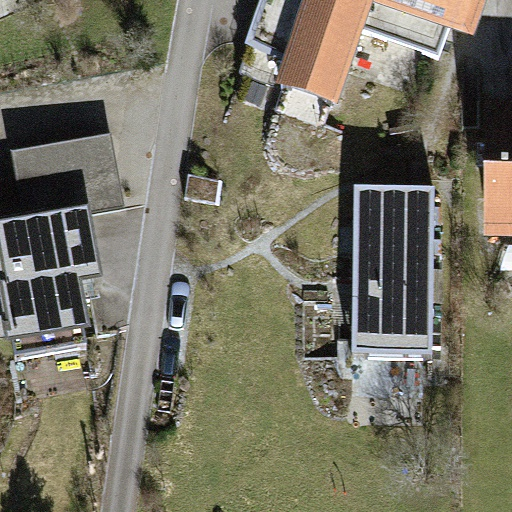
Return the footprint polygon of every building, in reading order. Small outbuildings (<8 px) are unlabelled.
[(266,0),(250,50),(290,64),(282,90),(333,108),(359,33),(440,60),(462,0),(266,0)] [(511,121),(495,121),(494,236),(511,235),(511,121)] [(44,149),(12,155),(22,214),(54,209),(44,149)] [(223,182),(187,176),(184,199),(220,205),(223,182)] [(434,194),(355,193),(352,362),(433,363),(434,194)] [(84,217),(0,232),(0,237),(11,291),(3,293),(11,329),(16,361),(89,349),(76,281),(96,277),(84,217)] [(0,331),(11,329),(3,293),(11,291),(0,237),(0,331)]
